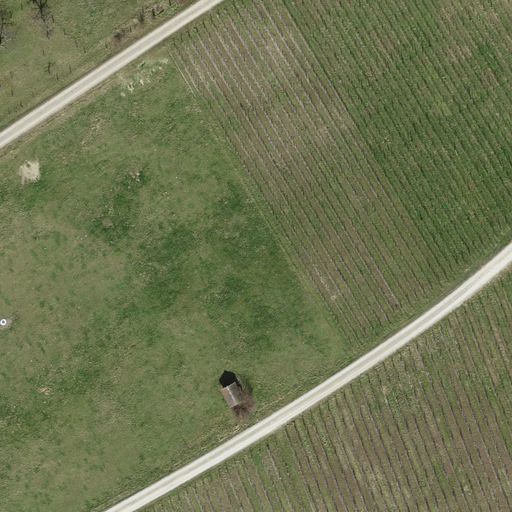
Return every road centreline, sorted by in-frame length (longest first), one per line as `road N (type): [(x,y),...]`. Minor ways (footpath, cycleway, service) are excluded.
road 1 (track): [(511,251),(379,352),(118,511)]
road 2 (track): [(0,136),(207,0)]
